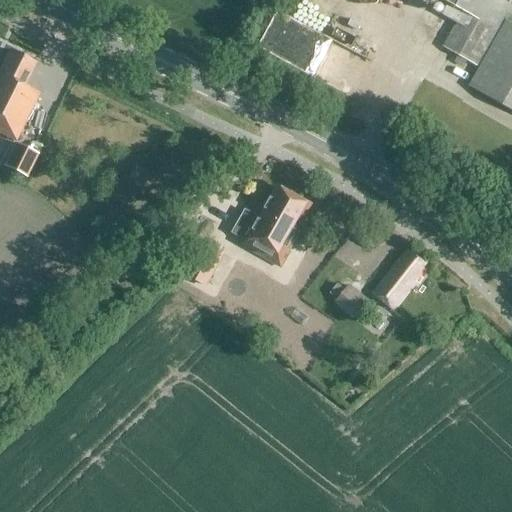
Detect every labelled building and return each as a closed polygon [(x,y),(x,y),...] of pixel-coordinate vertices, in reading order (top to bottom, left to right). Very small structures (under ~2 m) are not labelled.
[(511,0),(440,0),(448,4),(442,16),(456,24),(442,49),(479,69),(468,87),(511,112),(511,23),(506,20),(511,10),(511,0)] [(35,65),(8,52),(0,68),(0,134),(16,142),(38,94),(24,88),(35,65)] [(13,144),(2,166),(25,177),(36,155),(13,144)] [(246,243),(243,248),(277,267),(311,207),(277,188),(259,221),(245,213),(232,235),(246,243)] [(410,253),(373,297),(391,312),(413,287),(411,285),(427,267),(410,253)] [(367,302),(349,285),(334,305),(354,320),(367,302)]
